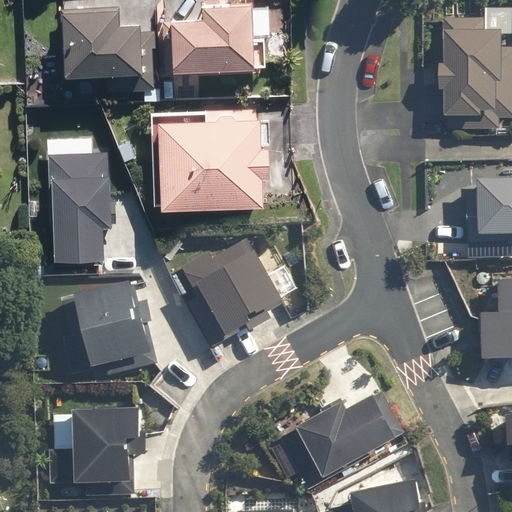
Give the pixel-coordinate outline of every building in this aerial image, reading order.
[(129,0),(104,0),(67,1),(69,67),(152,64),(150,13),(130,14),(129,0)] [(182,12),(169,13),(171,69),(263,66),(263,59),(277,59),(275,5),(262,6),(261,0),(213,0),(214,7),(182,9),(182,12)] [(482,21),(438,21),(440,122),(476,121),(476,122),(511,121),(511,50),(497,50),(497,35),(482,35),(482,21)] [(261,102),(156,106),(160,200),(274,195),(273,168),(280,168),(279,135),(272,136),(271,107),(261,107),(261,102)] [(111,148),(52,150),(55,218),(64,218),(65,249),(114,247),(113,216),(120,216),(118,165),(111,165),(111,148)] [(511,172),(493,173),(493,176),(485,176),(486,190),(475,190),(477,240),(495,239),(495,227),(511,226),(511,172)] [(206,294),(196,299),(220,342),(270,315),(267,309),(275,305),(277,307),(299,295),(272,245),(264,249),(257,237),(222,256),(218,249),(190,265),(206,294)] [(62,295),(79,367),(167,346),(162,312),(156,297),(153,298),(148,275),(62,295)] [(511,284),(500,284),(500,318),(480,318),(480,364),(511,363),(511,284)] [(311,420),(286,434),(315,484),(414,426),(389,384),(358,402),(353,393),(310,418),(311,420)] [(154,402),(86,404),(88,447),(57,448),(59,481),(91,480),(91,477),(148,475),(146,431),(155,431),(154,402)] [(429,473),(360,487),(365,511),(426,511),(425,504),(435,502),(429,473)] [(308,508),(308,502),(248,503),(249,510),(244,510),(244,511),(319,511),(320,508),(308,508)]
